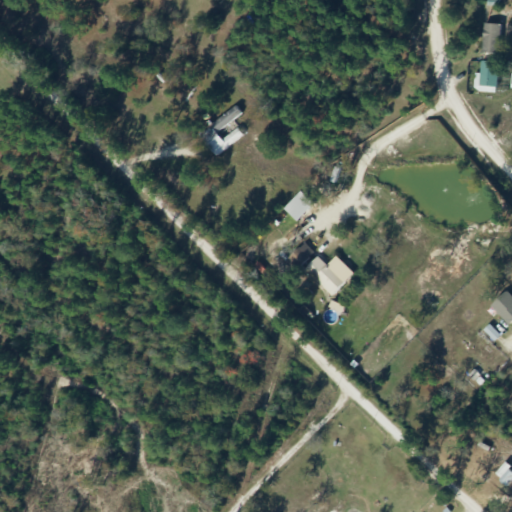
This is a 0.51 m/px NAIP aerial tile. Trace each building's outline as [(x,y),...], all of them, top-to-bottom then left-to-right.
[(500,26),(481,25),(480,55),(499,55),(500,26)] [(496,63),(479,63),(479,88),(496,88),(496,63)] [(312,254),(301,244),(288,260),(299,270),(312,254)] [(330,298),(345,282),(318,256),(303,271),(330,298)] [(489,306),(508,326),(511,322),(511,300),(504,292),(489,306)]
